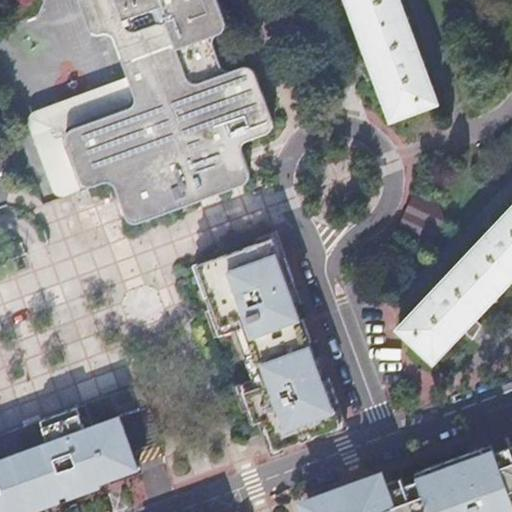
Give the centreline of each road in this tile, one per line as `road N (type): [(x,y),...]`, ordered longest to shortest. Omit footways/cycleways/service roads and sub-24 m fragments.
road 1 (residential): [(331,237),(368,229),(388,204),(390,163),(366,134),(335,126),(305,136),(285,160),(283,198)]
road 2 (residential): [(179,511),(383,435)]
road 3 (residential): [(383,435),(325,280),(331,237)]
road 4 (residential): [(383,435),(511,389)]
